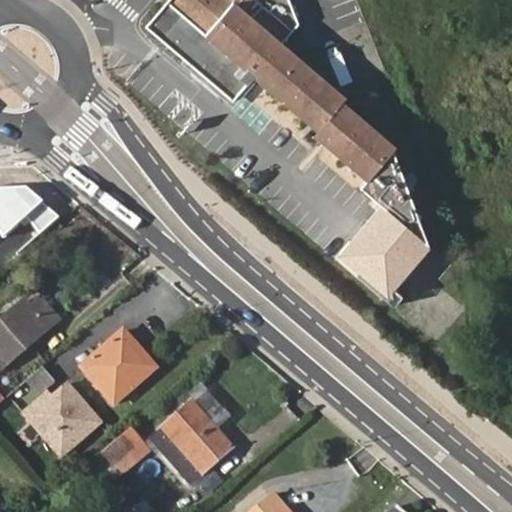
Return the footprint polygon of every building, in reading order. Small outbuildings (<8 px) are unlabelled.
[(187,45),(204,60),(208,63),(220,74),(225,70),(300,139),(311,129),(315,133),(306,143),(353,184),(380,154),(328,106),(330,102),(271,50),(279,39),(235,0),(158,0),(153,6),(190,41),(187,45)] [(198,65),(204,60),(187,45),(183,50),(198,65)] [(0,191),(0,236),(2,239),(26,219),(41,235),(58,219),(25,190),(0,191)] [(430,246),(378,204),(335,256),(386,299),(430,246)] [(26,302),(20,305),(0,322),(0,367),(57,319),(40,300),(31,307),(26,302)] [(121,331),(79,368),(113,406),(149,374),(154,368),(121,331)] [(48,370),(11,390),(19,404),(56,384),(48,370)] [(60,458),(99,422),(66,385),(47,401),(39,399),(22,414),(60,458)] [(189,403),(158,430),(198,474),(228,447),(189,403)] [(149,449),(129,427),(99,454),(116,474),(118,476),(149,449)] [(198,474),(158,430),(147,440),(186,484),(198,474)] [(116,474),(99,454),(89,463),(107,483),(116,474)] [(251,511),(286,511),(272,495),(251,511)]
